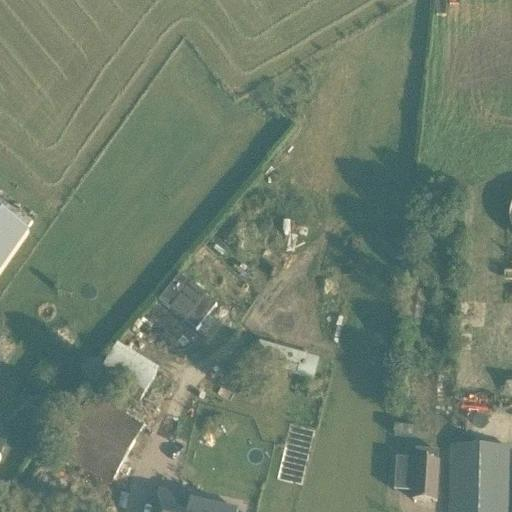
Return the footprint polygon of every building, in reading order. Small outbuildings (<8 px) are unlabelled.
[(0,273),(27,235),(0,216),(0,273)] [(178,274),(156,298),(201,340),(224,317),(178,274)] [(310,382),(317,360),(261,344),(254,369),(292,380),(293,377),(310,382)] [(94,380),(137,407),(149,386),(107,360),(94,380)] [(24,385),(38,396),(55,373),(41,362),(24,385)] [(95,383),(55,456),(110,487),(143,427),(124,417),(130,407),(108,395),(111,391),(95,383)] [(298,430),(310,433),(320,394),(308,391),(298,430)] [(170,444),(242,471),(248,457),(175,430),(170,444)] [(446,511),(506,511),(508,449),(448,447),(446,511)] [(436,463),(436,452),(416,451),(415,462),(413,461),(410,502),(435,504),(438,463),(436,463)] [(155,508),(153,511),(233,511),(190,502),(187,511),(173,511),(156,508),(155,508)]
